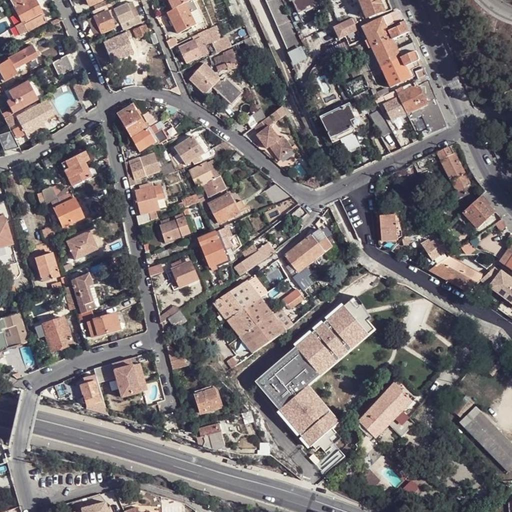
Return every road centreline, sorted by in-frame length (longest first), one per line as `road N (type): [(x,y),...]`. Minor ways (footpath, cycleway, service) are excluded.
road 1 (residential): [(31,394),(92,357),(158,339),(107,107)]
road 2 (residential): [(352,183),(379,257),(511,330)]
road 3 (residential): [(32,508),(136,482),(190,499),(202,511)]
road 4 (primary): [(165,464),(0,418)]
road 5 (primary): [(165,464),(315,511)]
road 6 (residential): [(188,104),(311,199)]
road 7 (tertiary): [(415,0),(469,126)]
road 8 (residential): [(469,126),(352,183)]
road 9 (residential): [(0,165),(33,156),(107,107)]
